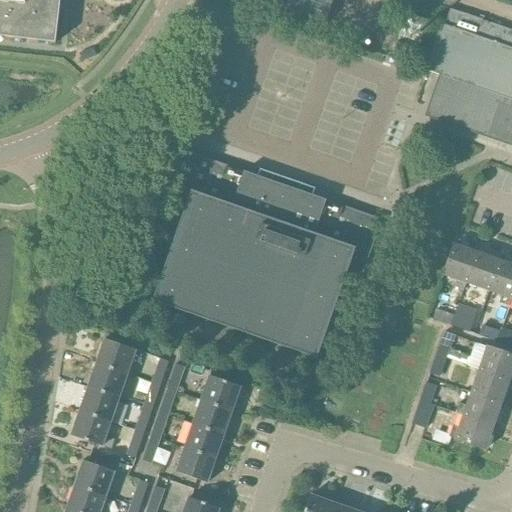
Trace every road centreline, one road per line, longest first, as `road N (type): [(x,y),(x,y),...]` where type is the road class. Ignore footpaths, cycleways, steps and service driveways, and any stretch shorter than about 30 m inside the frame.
road 1 (residential): [(19,511),(56,243),(30,147)]
road 2 (residential): [(264,511),(281,461),(293,451),(491,511),(511,501)]
road 3 (tertiary): [(30,147),(116,90),(177,0)]
